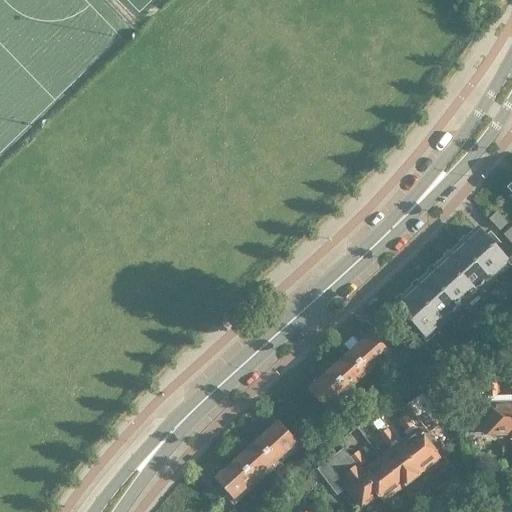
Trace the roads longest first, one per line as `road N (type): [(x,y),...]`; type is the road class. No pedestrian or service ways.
road 1 (tertiary): [(390,228),(162,442)]
road 2 (tertiary): [(511,58),(390,228)]
road 3 (tertiary): [(390,228),(468,160),(511,101)]
